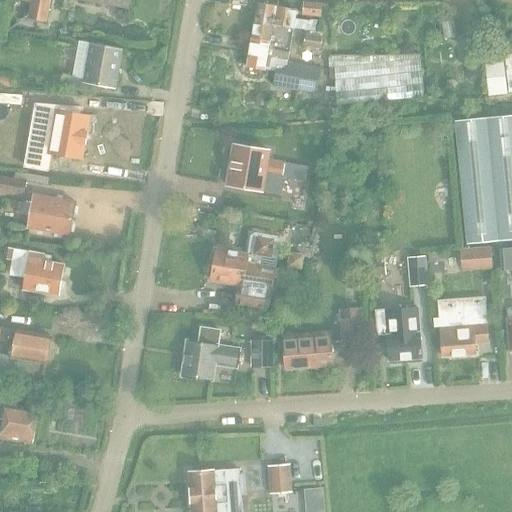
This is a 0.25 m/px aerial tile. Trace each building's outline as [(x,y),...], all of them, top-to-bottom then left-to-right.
[(23,17),(46,22),(50,0),(21,0),(31,2),(29,13),(24,12),(23,17)] [(302,15),(321,17),(322,3),(303,1),(302,15)] [(269,24),(291,27),(316,31),(318,20),(310,19),(309,21),(293,18),(294,11),(254,6),(250,37),(267,40),(269,24)] [(286,62),(291,27),(269,24),(267,40),(250,37),(245,66),(275,71),(273,87),(317,93),(321,67),(286,62)] [(302,48),(320,49),(321,39),(303,37),(302,48)] [(92,83),(115,87),(122,49),(90,43),(79,41),(72,77),(64,76),(62,86),(91,91),(92,83)] [(22,105),(45,107),(46,91),(24,90),(22,105)] [(49,153),(82,159),(90,116),(57,110),(55,118),(32,114),(29,130),(52,134),(49,153)] [(511,115),(454,121),(466,244),(511,239),(511,115)] [(264,176),(291,180),(294,166),(266,161),(268,151),(232,145),(225,185),(261,192),(264,176)] [(0,192),(23,197),(27,178),(0,173),(0,192)] [(28,228),(69,235),(75,201),(34,194),(33,204),(20,202),(18,212),(31,215),(28,228)] [(272,260),(277,257),(279,241),(276,236),(255,233),(250,236),(247,255),(215,249),(210,280),(238,284),(235,304),(268,309),(274,276),(262,274),(265,259),(272,260)] [(460,249),(462,271),(493,269),(491,246),(460,249)] [(511,248),(500,250),(502,272),(511,270),(511,248)] [(23,289),(59,295),(64,264),(51,262),(52,256),(8,249),(6,258),(12,259),(10,274),(25,276),(23,289)] [(428,252),(430,273),(444,272),(442,251),(428,252)] [(408,257),(410,286),(427,285),(425,256),(408,257)] [(282,291),(295,293),(298,271),(284,270),(282,291)] [(483,286),(438,290),(443,356),(475,354),(474,343),(487,342),(483,286)] [(340,310),(342,340),(362,339),(360,309),(340,310)] [(421,358),(418,313),(402,312),(402,326),(388,327),(372,329),(374,351),(387,350),(388,361),(421,358)] [(31,360),(47,363),(51,336),(0,326),(0,340),(14,343),(12,355),(0,353),(0,372),(28,377),(31,360)] [(282,336),(285,369),(334,365),(331,332),(282,336)] [(215,362),(236,365),(238,350),(217,347),(217,346),(186,341),(181,375),(212,379),(215,362)] [(251,341),(251,366),(271,366),(272,341),(251,341)] [(0,436),(0,437),(33,443),(39,409),(10,404),(12,392),(0,389),(0,418),(3,419),(0,436)] [(226,511),(225,490),(239,488),(237,469),(187,474),(190,511),(226,511)] [(278,469),(258,471),(261,498),(281,496),(278,469)]
